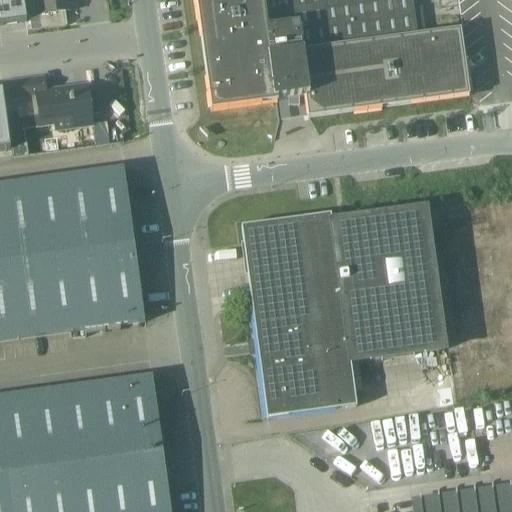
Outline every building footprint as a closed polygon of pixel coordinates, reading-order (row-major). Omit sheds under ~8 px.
[(0,0),(0,25),(26,22),(23,0),(0,0)] [(72,12),(70,0),(35,0),(36,0),(27,1),(31,32),(66,27),(64,13),(72,12)] [(418,36),(414,9),(412,0),(195,0),(211,112),(278,103),(289,102),(289,107),(299,107),(299,101),(305,101),(307,119),(468,97),(470,97),(461,30),(445,32),(422,35),(418,36)] [(43,80),(1,85),(5,115),(18,113),(19,120),(37,118),(39,131),(54,129),(54,133),(92,128),(86,87),(45,92),(43,80)] [(0,153),(10,152),(1,93),(0,92),(0,153)] [(0,343),(146,324),(125,171),(0,188),(0,343)] [(440,207),(431,208),(433,232),(443,231),(440,207)] [(331,216),(242,228),(268,419),(356,407),(351,367),(444,355),(424,211),(332,224),(331,216)] [(0,511),(170,511),(153,379),(0,400),(0,511)] [(413,511),(511,511),(511,487),(412,501),(413,511)]
